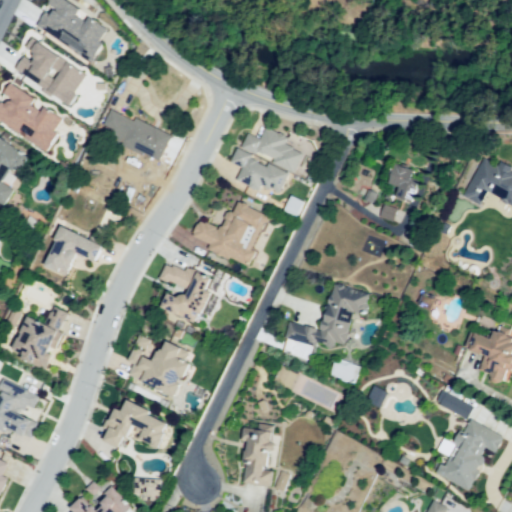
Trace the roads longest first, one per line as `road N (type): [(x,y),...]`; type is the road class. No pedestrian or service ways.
road 1 (residential): [(29,511),(107,315),(177,200),(224,94)]
road 2 (residential): [(511,125),(345,123),(224,94),(151,35),(123,0)]
road 3 (residential): [(345,123),(195,452),(198,490)]
